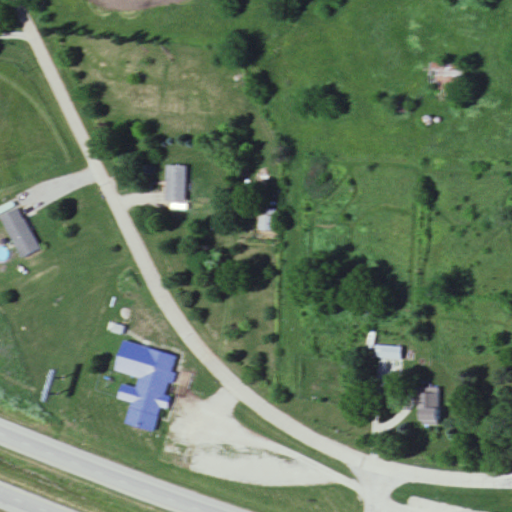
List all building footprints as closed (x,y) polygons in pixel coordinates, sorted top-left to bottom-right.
[(465,91),(465,64),(431,64),(431,91),(465,91)] [(186,168),(166,168),(166,203),(186,203),(186,168)] [(3,217),(20,260),(39,252),(22,209),(3,217)] [(276,210),(260,210),(260,234),(276,234),(276,210)] [(376,360),(413,361),(413,349),(376,348),(376,360)] [(175,373),(120,358),(116,373),(140,379),(137,390),(123,386),(119,400),(133,404),(127,426),(154,433),(161,408),(168,410),(172,398),(169,397),(175,373)] [(440,389),(422,389),(422,426),(440,426),(440,389)]
